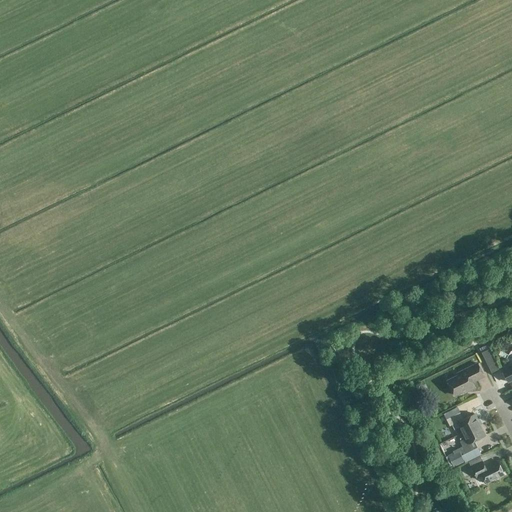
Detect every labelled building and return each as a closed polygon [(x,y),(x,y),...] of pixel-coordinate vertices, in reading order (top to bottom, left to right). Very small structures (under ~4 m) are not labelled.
[(488,348),(481,352),(487,365),(495,362),(488,348)] [(460,390),(461,392),(473,386),(470,380),(482,374),(475,362),(454,372),(455,374),(445,380),(452,394),(460,390)] [(511,377),(511,362),(500,368),(506,380),(511,377)] [(458,411),(444,418),(447,425),(450,424),(452,429),(459,426),(461,432),(478,424),(472,413),(461,418),(458,411)] [(462,446),(460,447),(462,452),(461,453),(460,453),(461,454),(462,454),(476,447),(472,440),(483,434),(478,424),(461,432),(464,437),(465,438),(460,441),(462,446)] [(479,446),(486,444),(485,437),(478,438),(479,446)] [(453,452),(448,455),(453,466),(464,461),(461,454),(460,453),(455,456),(453,452)] [(496,460),(483,466),(481,461),(469,466),(475,477),(480,474),(485,483),(503,474),(496,460)]
